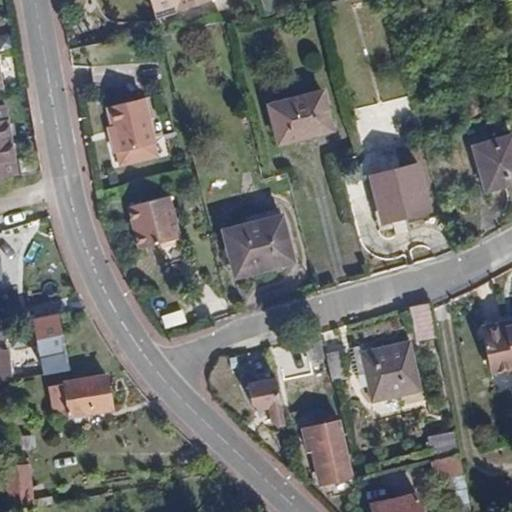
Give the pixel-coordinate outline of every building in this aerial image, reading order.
[(150,0),(155,15),(205,0),(150,0)] [(323,90),(269,104),(279,142),(333,128),(323,90)] [(162,159),(158,145),(147,101),(111,110),(116,129),(119,139),(115,140),(119,156),(120,156),(123,169),(162,159)] [(0,177),(13,175),(1,105),(0,104),(0,177)] [(485,191),(511,183),(511,139),(511,135),(472,146),(485,191)] [(429,208),(417,165),(370,177),(382,221),(429,208)] [(141,250),(185,238),(173,196),(131,206),(141,250)] [(223,231),(235,276),(293,260),(281,215),(223,231)] [(419,316),(431,313),(429,306),(417,309),(419,316)] [(423,334),(434,332),(431,313),(419,316),(423,334)] [(42,374),(70,369),(59,315),(32,320),(42,374)] [(511,365),(511,320),(507,322),(501,318),(487,321),(480,330),(487,366),(492,369),(511,365)] [(304,336),(309,360),(324,356),(319,333),(304,336)] [(419,390),(408,342),(361,353),(366,373),(373,401),(419,390)] [(361,353),(359,347),(351,349),(353,355),(361,353)] [(353,355),(351,349),(339,351),(346,378),(359,375),(353,355)] [(0,382),(11,380),(8,350),(0,350),(0,382)] [(346,378),(339,351),(326,354),(332,382),(346,378)] [(359,375),(366,373),(361,353),(353,355),(359,375)] [(67,415),(68,417),(112,409),(106,376),(49,386),(54,417),(67,415)] [(280,429),(288,427),(279,381),(251,386),(255,406),(260,411),(272,409),(275,424),(280,429)] [(313,447),(317,463),(347,457),(339,421),(303,429),(308,448),(313,447)] [(432,454),(456,448),(452,432),(428,437),(432,454)] [(433,461),(437,478),(464,473),(461,462),(460,454),(433,461)] [(5,488),(7,511),(35,506),(32,485),(5,488)] [(347,490),(351,510),(361,508),(356,488),(347,490)] [(371,504),(373,511),(422,511),(418,493),(371,504)] [(455,506),(456,511),(471,511),(469,503),(455,506)]
